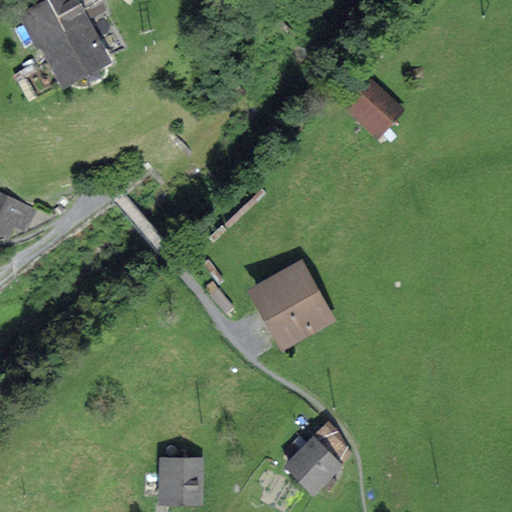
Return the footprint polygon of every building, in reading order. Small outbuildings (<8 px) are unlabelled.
[(72,0),(58,0),(17,23),(58,98),(111,70),(72,0)] [(409,118),(373,87),(346,117),(382,149),(409,118)] [(25,206),(0,195),(0,240),(8,244),(25,206)] [(302,263),(251,292),(282,347),(333,319),(302,263)] [(315,443),(291,466),(313,489),(337,465),(315,443)] [(200,462),(155,462),(155,510),(199,510),(200,462)]
